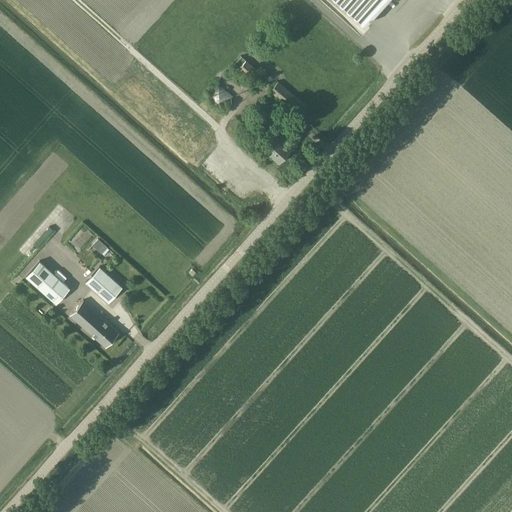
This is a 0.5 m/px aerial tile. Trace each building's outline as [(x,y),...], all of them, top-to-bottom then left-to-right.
[(336,0),(364,25),(386,0),(336,0)] [(265,84),(272,77),(263,69),(260,73),(242,56),(234,65),(253,81),(257,76),(265,84)] [(297,115),(305,106),(278,82),(270,91),(297,115)] [(220,83),(211,94),(221,103),(231,93),(220,83)] [(278,137),(265,151),(279,163),(291,149),(278,137)] [(41,235),(45,238),(53,229),(49,226),(41,235)] [(98,238),(92,245),(101,253),(107,246),(98,238)] [(69,287),(39,260),(26,276),(56,303),(69,287)] [(86,282),(109,303),(123,287),(100,267),(86,282)] [(106,347),(119,332),(84,300),(70,315),(106,347)]
